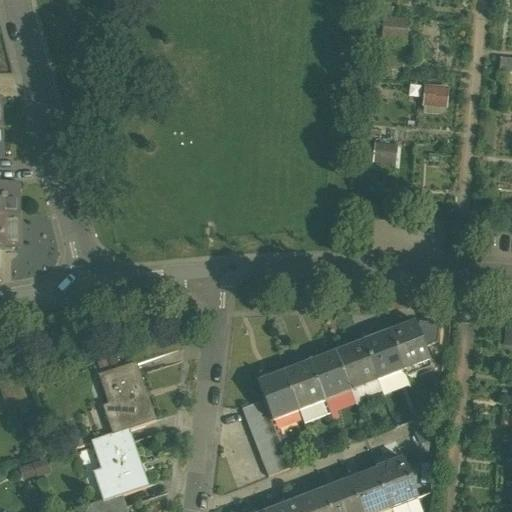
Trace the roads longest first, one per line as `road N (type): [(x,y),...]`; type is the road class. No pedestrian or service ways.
road 1 (residential): [(216,270),(298,267),(381,280),(422,274),(511,281)]
road 2 (residential): [(17,0),(90,286)]
road 3 (residential): [(190,511),(216,270)]
road 4 (residential): [(90,286),(216,270)]
